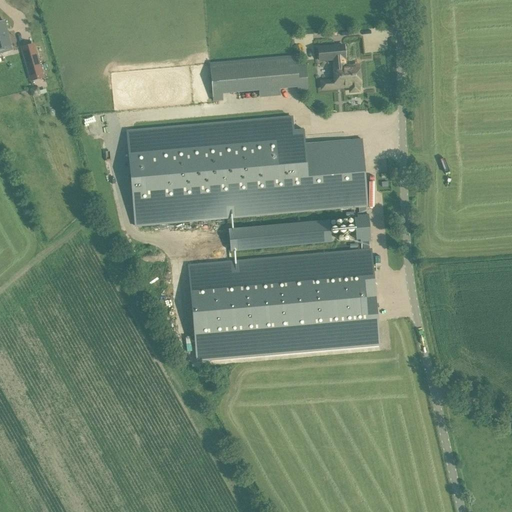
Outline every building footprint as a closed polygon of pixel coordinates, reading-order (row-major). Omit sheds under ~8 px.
[(0,52),(11,50),(3,21),(0,21),(0,52)] [(319,61),(333,60),(333,68),(334,81),(327,81),(328,86),(341,85),(341,87),(349,86),(350,92),(358,91),(357,86),(359,85),(357,65),(356,66),(355,64),(347,65),(347,66),(341,67),(340,59),(344,59),(343,45),(318,48),(319,61)] [(37,55),(24,59),(31,81),(43,78),(37,55)] [(213,102),(222,101),(221,93),(259,89),(259,97),(279,96),(279,87),(297,86),(298,94),(307,93),(304,64),(296,65),(295,57),(209,65),(213,102)] [(37,88),(31,90),(33,96),(39,94),(37,88)] [(292,117),(127,132),(135,226),(359,207),(360,215),(357,215),(357,217),(354,218),(355,229),(369,228),(368,214),(366,215),(366,206),(367,206),(361,139),(310,143),(305,144),(303,130),(293,131),(293,127),(292,117)] [(329,220),(228,229),(230,252),(331,242),(329,220)] [(363,250),(188,266),(196,360),(379,344),(371,250),(369,250),(369,241),(370,241),(369,228),(355,229),(356,240),(360,240),(360,242),(362,242),(363,250)]
